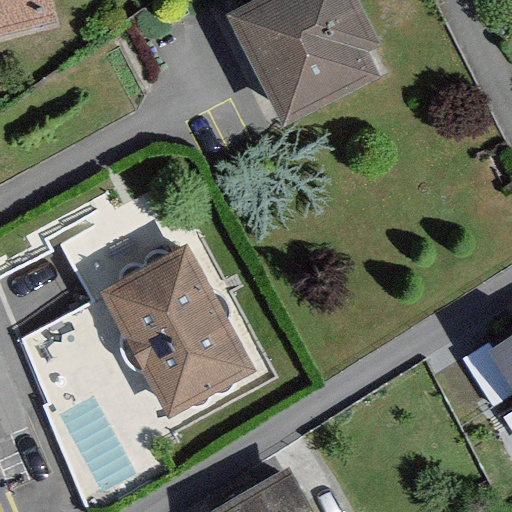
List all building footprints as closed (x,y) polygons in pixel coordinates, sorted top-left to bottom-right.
[(0,0),(0,31),(63,18),(58,0),(0,0)] [(241,0),(230,6),(284,115),(392,61),(361,0),(241,0)] [(103,281),(166,402),(249,359),(186,238),(103,281)] [(511,341),(495,352),(511,380),(511,341)] [(207,505),(210,511),(320,511),(289,458),(207,505)]
